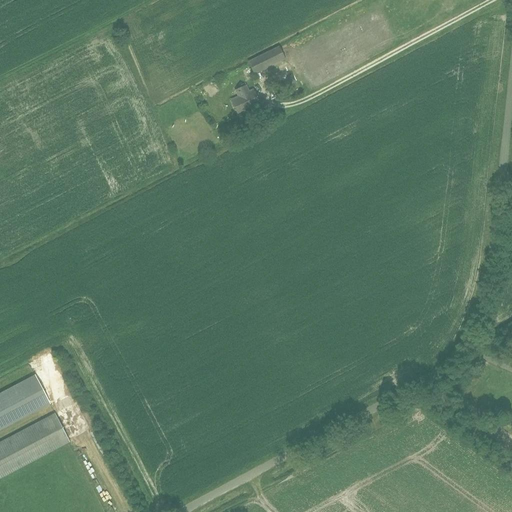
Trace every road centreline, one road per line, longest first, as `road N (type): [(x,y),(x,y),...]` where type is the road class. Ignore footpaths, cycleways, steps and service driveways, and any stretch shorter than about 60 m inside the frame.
road 1 (unclassified): [(183,511),(418,385),(469,338),(493,262),(511,79)]
road 2 (unknown): [(304,101),(505,0)]
